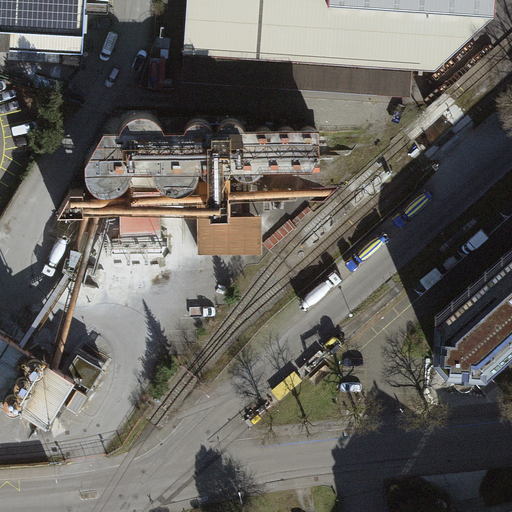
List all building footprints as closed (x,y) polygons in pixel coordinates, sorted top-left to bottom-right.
[(89,38),(90,38),(91,0),(0,0),(0,34),(11,35),(10,55),(88,59),(89,38)] [(432,69),(487,15),(487,0),(180,0),(178,56),(432,69)] [(404,96),(417,97),(417,72),(405,71),(404,96)] [(77,180),(317,176),(317,128),(89,128),(77,180)] [(195,184),(195,256),(258,256),(258,216),(224,216),(224,184),(195,184)] [(120,248),(164,247),(162,197),(118,198),(120,248)] [(511,245),(430,318),(431,364),(444,379),(464,380),(486,380),(511,356),(511,245)] [(72,302),(82,283),(70,276),(60,296),(72,302)] [(68,336),(69,320),(46,319),(45,335),(68,336)] [(0,400),(42,427),(70,382),(0,337),(0,400)]
